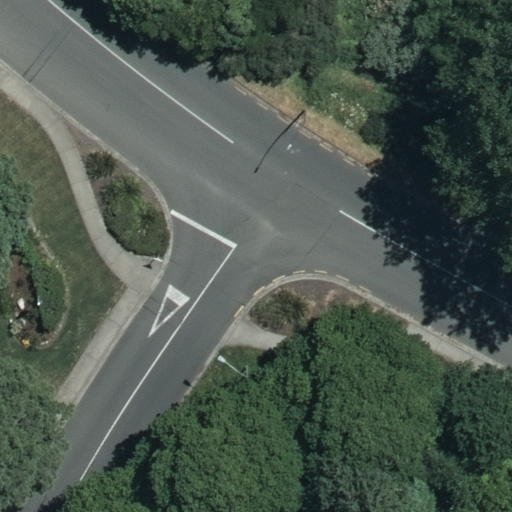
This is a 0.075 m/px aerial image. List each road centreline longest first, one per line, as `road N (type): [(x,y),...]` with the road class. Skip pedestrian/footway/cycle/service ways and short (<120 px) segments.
road 1 (residential): [(59,511),(278,176)]
road 2 (residential): [(278,176),(48,0)]
road 3 (residential): [(511,307),(278,176)]
